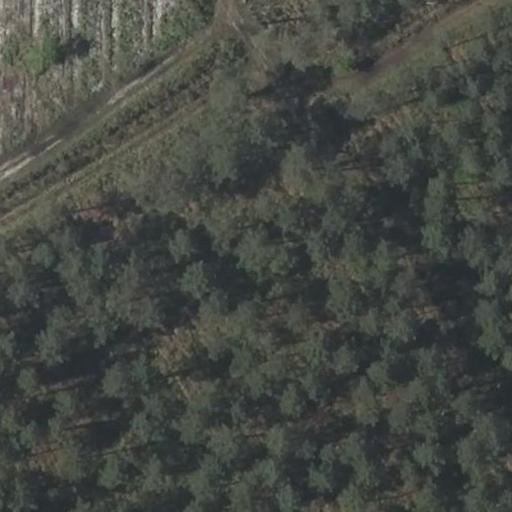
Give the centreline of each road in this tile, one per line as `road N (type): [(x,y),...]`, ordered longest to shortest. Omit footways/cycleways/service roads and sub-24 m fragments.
road 1 (track): [(246,0),(339,119),(511,411)]
road 2 (track): [(266,33),(0,190)]
road 3 (track): [(501,0),(328,105)]
